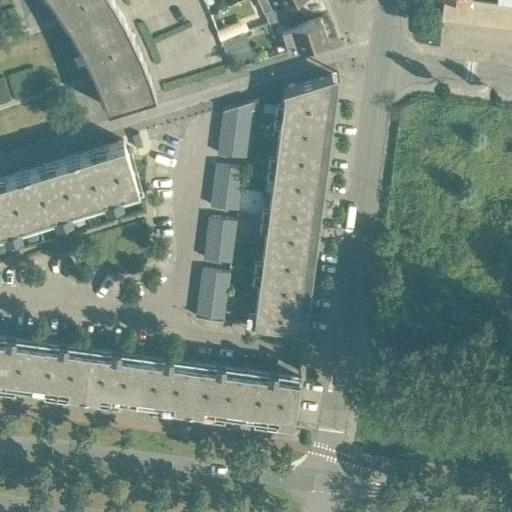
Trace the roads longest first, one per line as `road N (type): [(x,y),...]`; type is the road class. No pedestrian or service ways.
road 1 (residential): [(323,483),(380,62)]
road 2 (tertiary): [(323,483),(0,445)]
road 3 (tertiary): [(511,507),(323,483)]
road 4 (residential): [(511,81),(380,62)]
